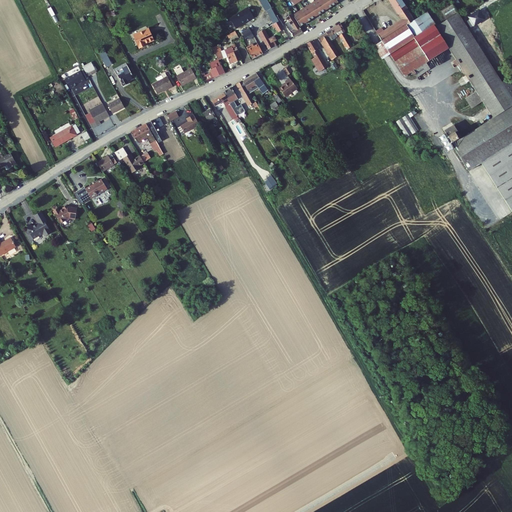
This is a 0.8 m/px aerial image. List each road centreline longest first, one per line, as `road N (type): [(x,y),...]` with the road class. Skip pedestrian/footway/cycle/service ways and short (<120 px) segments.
road 1 (residential): [(364,0),(272,56),(119,130),(0,204)]
road 2 (unknown): [(155,111),(128,66),(168,44),(161,24)]
